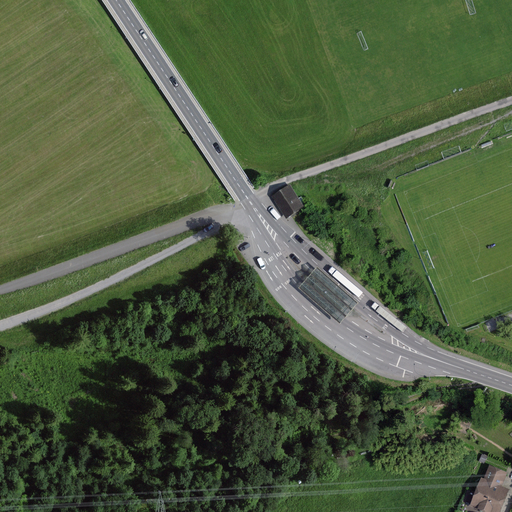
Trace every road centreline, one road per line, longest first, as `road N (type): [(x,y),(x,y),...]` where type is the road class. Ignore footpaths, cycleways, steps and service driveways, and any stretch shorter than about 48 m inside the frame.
road 1 (track): [(511,100),(285,180),(240,208),(0,290)]
road 2 (secondary): [(274,231),(119,0)]
road 3 (track): [(0,325),(199,237),(219,214)]
road 4 (secondary): [(274,231),(297,290),(341,328),(402,343)]
road 5 (secondary): [(402,343),(274,231)]
